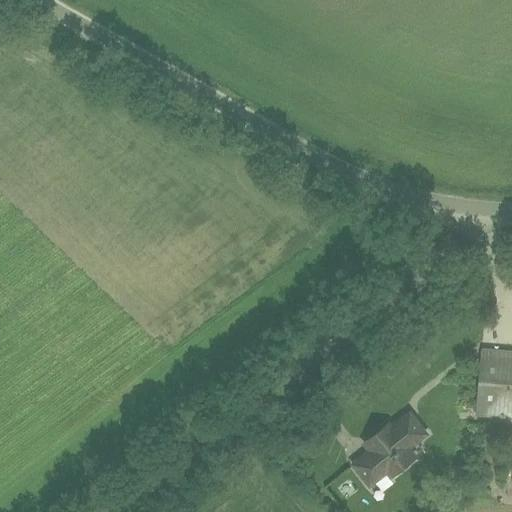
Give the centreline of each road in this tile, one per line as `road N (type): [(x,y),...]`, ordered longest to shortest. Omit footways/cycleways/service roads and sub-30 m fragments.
road 1 (unclassified): [(511,208),(433,201),(364,181),(32,0)]
road 2 (track): [(500,208),(112,511)]
